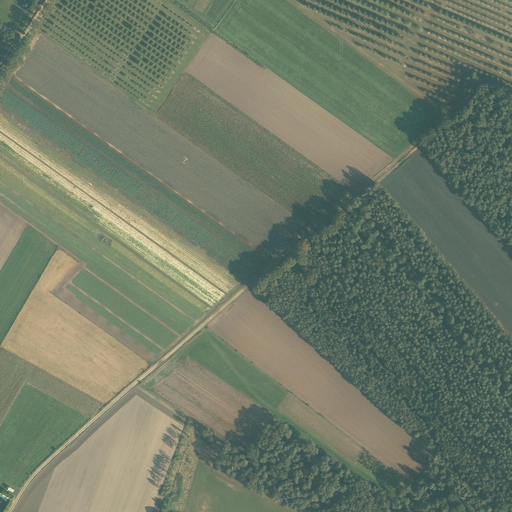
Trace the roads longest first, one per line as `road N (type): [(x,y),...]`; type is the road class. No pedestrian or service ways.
road 1 (track): [(9,511),(54,459),(478,90),(511,93)]
road 2 (track): [(511,384),(368,214),(349,211),(350,200)]
road 3 (track): [(451,115),(292,0)]
